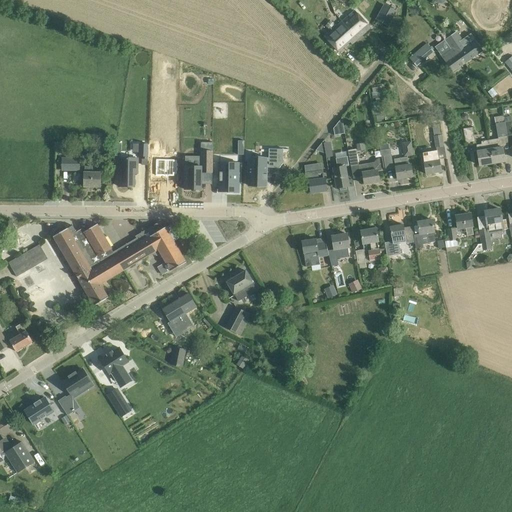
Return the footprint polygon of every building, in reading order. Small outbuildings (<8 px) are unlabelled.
[(396,12),(384,5),(376,19),(389,26),(396,12)] [(371,28),(364,21),(355,11),(325,37),(339,52),(350,42),(352,44),(371,28)] [(464,21),(461,24),(461,29),(465,32),(469,33),(472,30),(472,26),(468,22),(464,21)] [(456,32),(445,40),(455,55),(458,53),(465,63),(483,51),(471,34),(462,40),(456,32)] [(445,40),(435,47),(441,55),(453,72),(465,63),(458,53),(455,55),(445,40)] [(433,52),(427,44),(410,58),(417,66),(433,52)] [(381,84),(372,87),(373,92),(371,92),(372,99),(384,97),(381,84)] [(374,110),(372,111),(375,125),(378,124),(378,122),(382,122),(381,119),(385,118),(386,121),(392,120),(391,116),(386,117),(385,112),(381,113),(379,101),(373,102),(374,110)] [(503,113),(503,116),(507,136),(508,146),(511,145),(511,128),(509,112),(503,113)] [(507,136),(503,116),(495,117),(498,139),(488,140),(492,163),(505,161),(503,147),(501,137),(507,136)] [(342,118),(333,128),(335,135),(345,133),(342,118)] [(428,128),(429,136),(434,136),(442,135),(440,124),(429,126),(430,128),(428,128)] [(474,141),(472,127),(463,129),(466,143),(474,141)] [(442,135),(434,136),(436,148),(444,147),(442,135)] [(479,165),(492,163),(488,140),(481,141),(482,144),(476,145),(477,151),(479,165)] [(411,141),(402,142),(404,156),(413,155),(411,141)] [(185,166),(185,190),(201,190),(201,184),(201,172),(212,172),(212,142),(201,142),(201,150),(201,156),(201,167),(185,166)] [(139,152),(139,156),(142,156),(142,160),(142,165),(147,165),(148,144),(139,144),(139,152)] [(247,173),(248,173),(249,173),(248,186),(266,186),(266,180),(267,180),(267,179),(267,175),(268,175),(266,175),(267,168),(278,168),(279,168),(283,164),(283,163),(283,149),(282,149),(276,149),(276,158),(268,158),(258,158),(258,161),(249,160),(247,160),(247,161),(247,173)] [(351,166),(358,165),(359,165),(356,149),(348,150),(351,166)] [(385,169),(394,167),(390,149),(380,151),(383,168),(385,168),(385,169)] [(420,163),(424,162),(426,174),(441,172),(439,159),(438,159),(437,150),(429,152),(419,154),(420,163)] [(337,167),(333,167),(337,189),(340,188),(340,190),(346,189),(346,187),(349,187),(346,166),(349,166),(347,157),(336,159),(337,167)] [(412,176),(411,167),(411,164),(409,165),(408,157),(394,159),(397,179),(412,176)] [(119,158),(119,187),(134,187),(134,174),(137,174),(137,158),(119,158)] [(359,165),(358,165),(359,173),(362,173),(364,184),(379,182),(378,171),(382,170),(380,158),(378,159),(375,161),(374,163),(359,165)] [(62,159),(62,170),(79,170),(79,159),(62,159)] [(174,160),(156,160),(156,191),(174,191),(174,174),(176,174),(176,161),(174,161),(174,160)] [(306,162),(297,175),(305,173),(307,182),(309,181),(311,193),(327,191),(325,179),(324,179),(323,171),(317,172),(316,166),(312,166),(311,161),(306,162)] [(219,163),(218,186),(223,186),(223,192),(239,192),(239,163),(219,163)] [(93,166),(85,166),(85,173),(84,173),(84,186),(100,187),(100,173),(93,173),(93,166)] [(500,209),(485,211),(485,216),(477,217),(479,231),(480,232),(480,235),(481,244),(477,245),(478,245),(473,252),(475,253),(477,251),(492,249),(490,237),(489,231),(504,229),(504,230),(507,230),(506,219),(502,220),(500,209)] [(471,214),(455,216),(458,233),(466,231),(467,236),(473,235),(472,226),(473,226),(471,214)] [(434,232),(434,230),(432,220),(418,222),(419,232),(420,237),(414,238),(416,249),(423,248),(423,244),(435,242),(434,232)] [(113,252),(123,270),(152,253),(153,255),(160,257),(162,256),(171,271),(186,262),(174,241),(179,238),(171,225),(166,228),(165,227),(163,228),(160,222),(135,236),(137,238),(113,252)] [(82,228),(82,229),(85,234),(78,238),(94,264),(113,252),(111,249),(112,248),(97,224),(85,232),(82,228)] [(405,236),(405,234),(403,224),(390,227),(392,242),(385,243),(386,253),(388,261),(401,259),(399,247),(398,243),(405,242),(404,236),(405,236)] [(85,234),(82,229),(76,232),(73,225),(68,228),(67,228),(53,236),(94,306),(108,298),(100,284),(123,270),(113,252),(94,264),(78,238),(85,234)] [(456,238),(455,228),(446,229),(448,240),(456,238)] [(378,241),(378,239),(376,229),(361,231),(363,244),(370,243),(371,250),(368,251),(370,260),(381,258),(380,249),(378,249),(377,241),(378,241)] [(333,236),(332,236),(334,252),(329,253),(329,255),(331,266),(338,265),(337,258),(349,256),(347,247),(349,247),(347,234),(340,235),(339,234),(338,233),(333,234),(333,235),(333,236)] [(318,257),(325,256),(329,255),(329,253),(326,242),(317,244),(316,239),(302,241),(306,267),(312,266),(320,264),(318,257)] [(39,244),(15,259),(8,263),(17,277),(48,259),(39,244)] [(356,251),(358,264),(359,264),(360,269),(367,267),(364,250),(356,251)] [(160,268),(158,269),(162,277),(169,273),(164,266),(160,268)] [(246,271),(227,282),(234,294),(238,301),(257,290),(252,283),(253,282),(246,271)] [(357,280),(348,285),(353,294),(362,289),(357,280)] [(333,285),(324,289),(328,298),(337,294),(333,285)] [(196,307),(193,302),(188,293),(162,309),(170,322),(175,329),(184,323),(188,329),(194,326),(186,313),(196,307)] [(225,327),(240,335),(251,314),(236,306),(225,327)] [(20,334),(10,341),(16,352),(33,342),(22,323),(16,326),(20,334)] [(0,331),(0,350),(0,351),(9,346),(0,331)] [(300,343),(289,337),(285,346),(296,351),(300,343)] [(107,355),(100,359),(110,374),(111,373),(116,381),(117,381),(128,374),(123,366),(128,362),(119,348),(112,352),(112,351),(111,352),(112,353),(108,355),(108,354),(107,354),(107,355)] [(171,365),(183,368),(186,350),(174,348),(171,365)] [(83,394),(94,387),(84,370),(77,375),(76,374),(70,378),(70,379),(63,383),(71,396),(72,397),(79,393),(81,396),(83,394)] [(117,389),(107,395),(121,416),(127,413),(122,404),(125,402),(117,389)] [(59,400),(58,401),(66,413),(67,415),(68,415),(68,414),(74,411),(66,398),(65,397),(59,401),(59,400)] [(46,399),(26,412),(35,426),(54,413),(55,413),(52,408),(46,399)] [(66,413),(58,418),(62,425),(70,420),(68,416),(67,415),(66,413)] [(0,443),(0,454),(1,457),(5,455),(17,473),(35,462),(27,450),(22,442),(8,451),(2,442),(0,443)]
